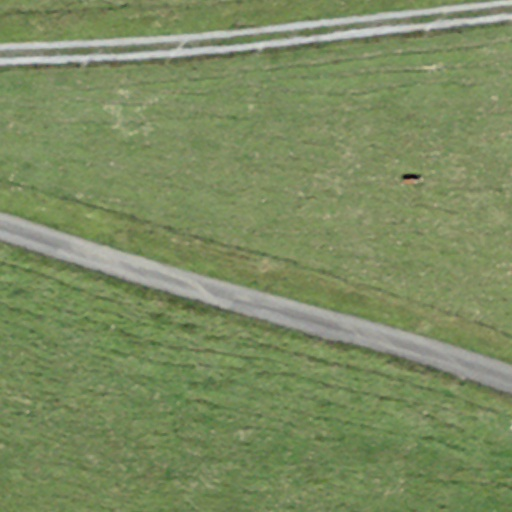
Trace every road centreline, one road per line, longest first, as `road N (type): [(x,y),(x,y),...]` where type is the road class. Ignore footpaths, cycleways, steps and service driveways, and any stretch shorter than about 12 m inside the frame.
road 1 (track): [(511,380),(449,353),(0,224)]
road 2 (track): [(0,60),(143,55),(511,14)]
